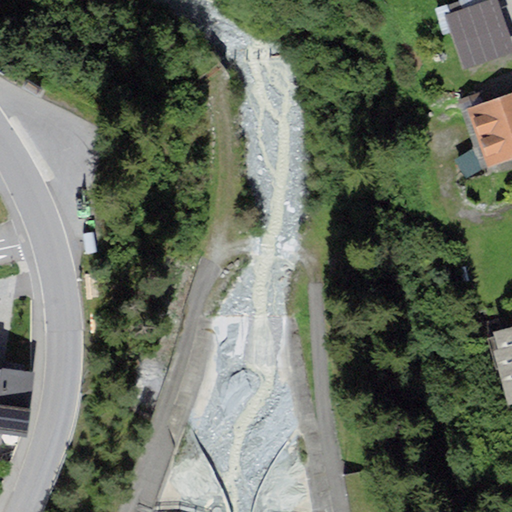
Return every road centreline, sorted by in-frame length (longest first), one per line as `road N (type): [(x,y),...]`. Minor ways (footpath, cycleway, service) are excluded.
road 1 (tertiary): [(23,511),(61,426),(75,362),(67,282),(51,233),(0,145)]
road 2 (track): [(124,511),(214,260),(223,172)]
